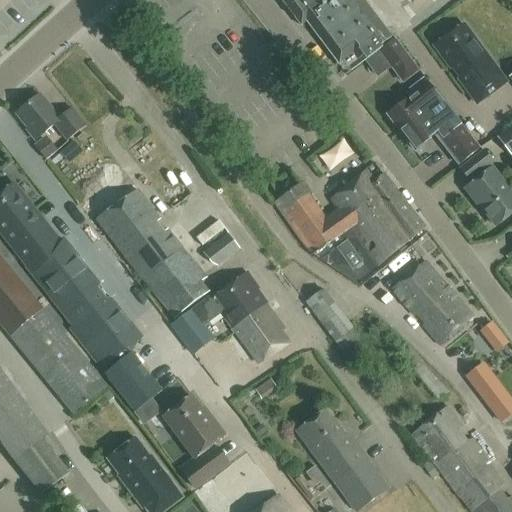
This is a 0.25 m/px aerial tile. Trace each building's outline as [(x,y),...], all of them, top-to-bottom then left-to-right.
[(281,0),(301,26),(308,21),(342,67),(341,68),(347,75),(376,53),(378,54),(381,52),(394,41),(392,38),(390,38),(361,0),(281,0)] [(460,0),(465,10),(483,0),(482,0),(460,0)] [(511,16),(503,5),(482,20),(504,50),(511,44),(511,16)] [(507,83),(464,25),(435,46),(451,68),(457,67),(462,74),(459,79),(477,104),(507,83)] [(419,70),(396,39),(394,41),(381,52),(403,82),(419,70)] [(401,132),(442,100),(425,79),(408,93),(412,97),(388,116),(401,132)] [(60,118),(41,94),(17,113),(32,133),(30,134),(34,139),(54,123),(67,140),(86,125),(73,108),(60,118)] [(442,100),(401,132),(415,150),(436,134),(460,165),(480,150),(441,101),(442,101),(442,100)] [(115,140),(125,151),(144,134),(133,123),(115,140)] [(511,158),(511,131),(499,141),(511,158)] [(34,146),(46,160),(58,151),(46,136),(34,146)] [(484,150),(460,169),(472,183),(465,188),(476,203),(477,202),(496,225),(511,212),(511,195),(508,191),(509,190),(489,164),(493,161),(484,150)] [(348,229),(380,272),(382,270),(398,258),(395,253),(425,228),(384,175),(375,182),(366,172),(333,199),(340,210),(326,220),(315,229),(327,244),(348,229)] [(0,193),(0,235),(43,291),(82,260),(64,238),(60,241),(15,182),(0,193)] [(315,229),(326,220),(308,195),(309,194),(302,184),(275,203),(273,204),(274,204),(301,241),(312,255),(313,256),(327,244),(315,229)] [(164,231),(157,222),(161,219),(138,190),(98,219),(106,229),(104,231),(117,246),(113,249),(112,250),(119,259),(124,255),(174,320),(210,292),(202,282),(207,278),(168,229),(164,231)] [(214,224),(196,239),(202,247),(201,248),(204,252),(203,253),(215,267),(239,249),(228,234),(225,229),(218,221),(214,224)] [(101,395),(108,389),(0,257),(0,321),(75,413),(82,408),(83,409),(101,395)] [(82,260),(43,291),(71,327),(68,329),(101,371),(143,338),(112,299),(107,300),(96,286),(100,283),(82,260)] [(440,345),(472,318),(424,262),(392,290),(440,345)] [(285,331),(255,293),(258,289),(247,273),(212,298),(210,295),(171,325),(193,354),(212,339),(203,326),(221,313),(259,363),(291,342),(284,331),(285,331)] [(342,351),(358,340),(351,330),(352,329),(323,290),(306,302),(342,351)] [(497,351),(507,343),(492,323),(481,331),(497,351)] [(401,353),(414,366),(411,368),(438,401),(449,393),(441,384),(440,384),(422,361),(409,345),(401,353)] [(162,390),(131,353),(105,374),(136,412),(143,422),(157,411),(148,401),(162,390)] [(511,409),(511,402),(480,362),(468,372),(503,417),(511,409)] [(66,471),(40,436),(45,432),(0,370),(0,440),(15,461),(19,458),(43,489),(66,471)] [(202,410),(192,396),(164,417),(196,459),(181,470),(195,490),(229,464),(214,443),(224,435),(204,409),(202,410)] [(466,441),(459,431),(462,428),(447,407),(411,435),(429,458),(430,457),(432,459),(422,467),(433,480),(443,474),(460,495),(461,494),(473,511),(511,511),(511,498),(511,497),(508,500),(501,490),(503,486),(490,468),(492,467),(472,439),(466,441)] [(345,436),(326,410),(297,432),(336,485),(366,462),(368,461),(348,434),(345,436)] [(150,457),(135,438),(108,459),(125,482),(124,484),(143,509),(145,507),(148,511),(163,511),(182,498),(151,456),(150,457)] [(356,511),(388,488),(368,461),(366,462),(336,485),(356,511)] [(289,511),(277,496),(256,511),(289,511)]
